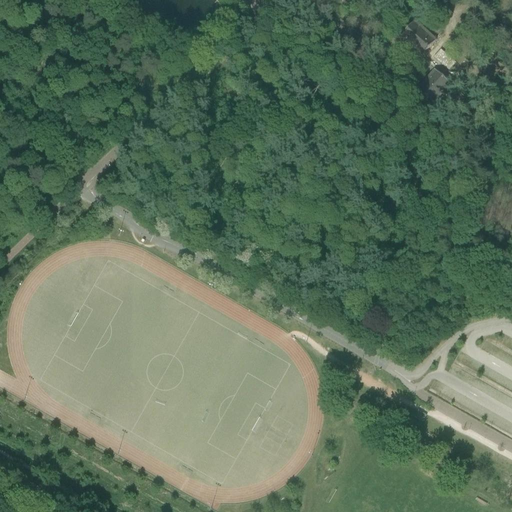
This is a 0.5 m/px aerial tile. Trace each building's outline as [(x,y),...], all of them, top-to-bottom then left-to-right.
[(340,0),(351,9),(358,0),(340,0)] [(398,39),(420,59),(437,41),(414,21),(398,39)] [(446,45),(432,57),(441,66),(454,54),(446,45)] [(412,94),(430,111),(452,86),(434,69),(412,94)] [(426,416),(418,411),(413,418),(422,423),(426,416)]
